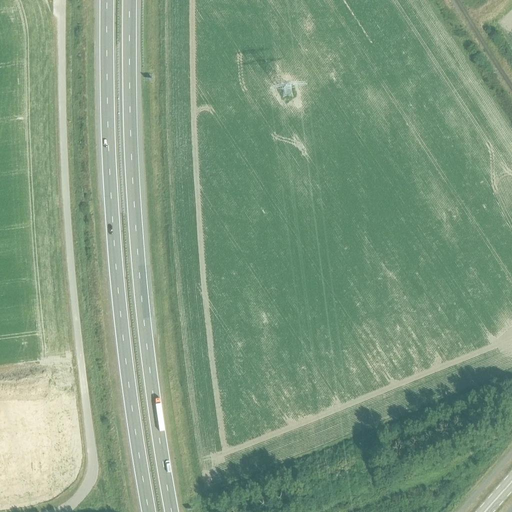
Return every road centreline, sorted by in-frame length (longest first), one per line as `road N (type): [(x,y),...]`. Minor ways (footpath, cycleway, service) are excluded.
road 1 (unclassified): [(59,511),(91,478),(65,216),(59,0)]
road 2 (trunk): [(173,511),(140,282),(129,0)]
road 3 (trunk): [(107,0),(117,281),(148,511)]
